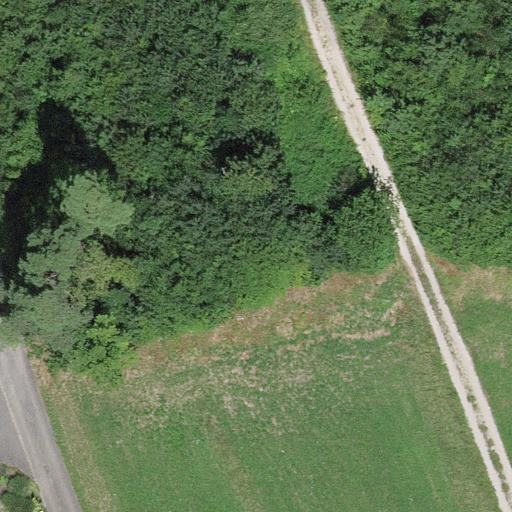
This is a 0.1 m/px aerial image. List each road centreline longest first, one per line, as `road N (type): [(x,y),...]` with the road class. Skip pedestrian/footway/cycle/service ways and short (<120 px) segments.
road 1 (track): [(492,511),(387,251)]
road 2 (track): [(387,251),(293,0)]
road 3 (residential): [(65,511),(0,304)]
road 4 (track): [(387,251),(511,265)]
